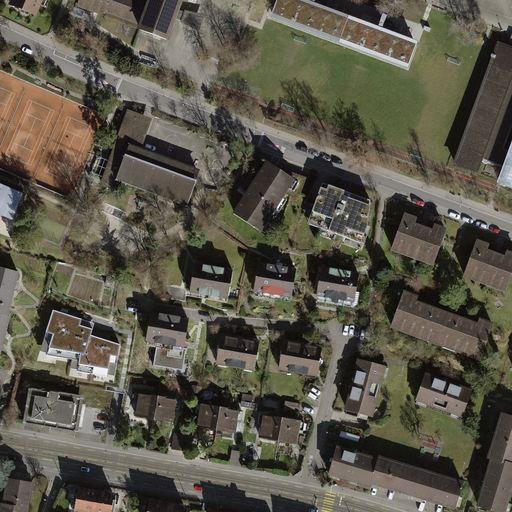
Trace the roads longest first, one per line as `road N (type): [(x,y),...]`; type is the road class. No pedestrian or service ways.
road 1 (residential): [(511,229),(152,97),(0,32)]
road 2 (residential): [(300,496),(342,340),(324,329),(130,303)]
road 3 (tertiary): [(300,496),(63,454)]
